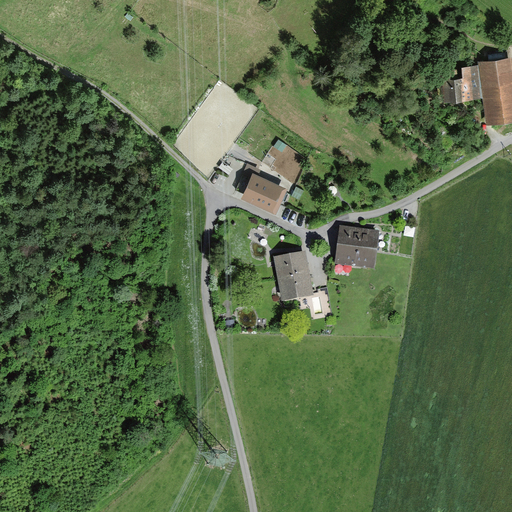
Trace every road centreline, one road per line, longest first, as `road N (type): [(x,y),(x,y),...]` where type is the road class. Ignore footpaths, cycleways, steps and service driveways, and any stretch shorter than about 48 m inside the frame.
road 1 (residential): [(511,137),(418,194),(320,233),(220,201),(213,210),(208,310),(253,511)]
road 2 (track): [(0,25),(144,123),(220,201)]
